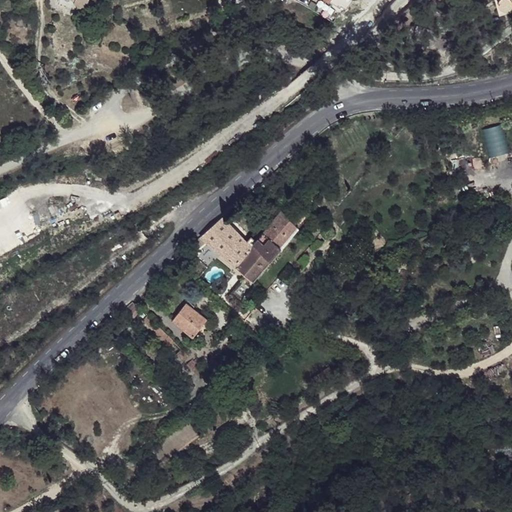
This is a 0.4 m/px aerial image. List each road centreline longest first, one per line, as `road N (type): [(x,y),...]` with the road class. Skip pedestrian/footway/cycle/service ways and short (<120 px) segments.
road 1 (unknown): [(295,319),(369,347),(375,369),(237,462),(160,502),(119,499),(5,408)]
road 2 (primary): [(365,101),(324,116),(286,146),(0,414)]
road 3 (unclassified): [(102,128),(250,59),(311,63),(365,101)]
road 4 (unclassified): [(102,128),(105,108),(180,44),(256,0)]
road 5 (primary): [(511,81),(471,93),(365,101)]
